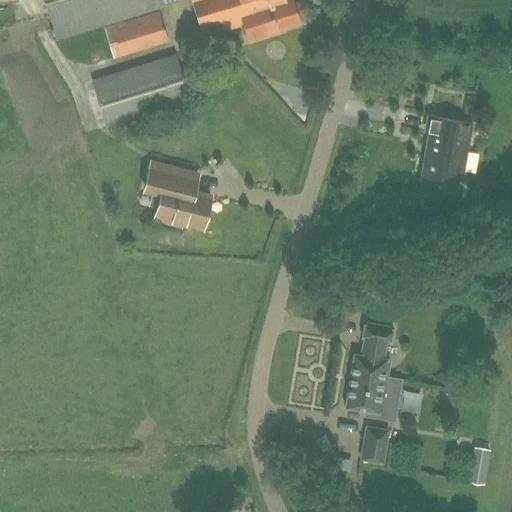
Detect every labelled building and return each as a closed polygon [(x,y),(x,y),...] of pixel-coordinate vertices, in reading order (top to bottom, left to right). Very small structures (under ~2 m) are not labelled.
[(268,30),(298,21),(291,0),(44,0),(56,38),(178,0),(191,0),(202,34),(244,21),(249,39),(269,33),(268,30)] [(113,57),(167,40),(158,10),(103,27),(113,57)] [(189,101),(175,55),(92,80),(107,127),(189,101)] [(461,173),(469,122),(428,115),(426,130),(429,131),(421,180),(453,185),(455,172),(461,173)] [(161,192),(154,218),(178,224),(179,221),(202,227),(210,195),(193,191),(197,174),(151,162),(144,188),(161,192)] [(351,372),(386,378),(386,377),(389,359),(383,358),(386,341),(389,342),(392,327),(364,322),(362,337),(363,337),(361,354),(354,353),(351,372)] [(386,378),(351,372),(345,406),(366,410),(365,415),(393,419),(396,406),(399,407),(401,393),(398,392),(400,379),(386,377),(386,378)] [(382,462),(386,437),(387,430),(366,426),(360,458),(382,462)] [(329,431),(314,438),(325,460),(340,453),(329,431)] [(478,444),(473,474),(487,476),(492,446),(478,444)]
